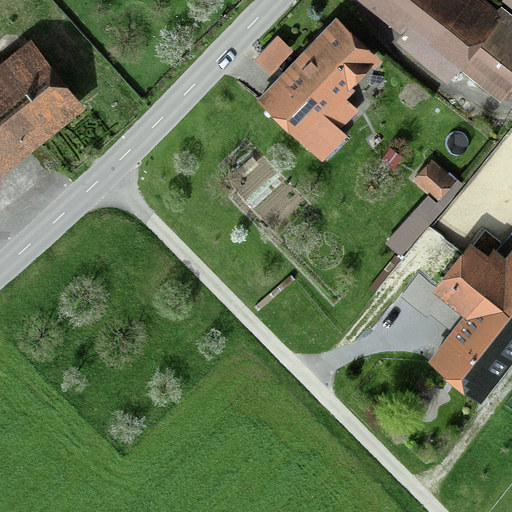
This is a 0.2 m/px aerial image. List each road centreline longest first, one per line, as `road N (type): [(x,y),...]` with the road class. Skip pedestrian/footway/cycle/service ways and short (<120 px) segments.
road 1 (track): [(101,177),(432,511)]
road 2 (tertiary): [(274,0),(0,270)]
